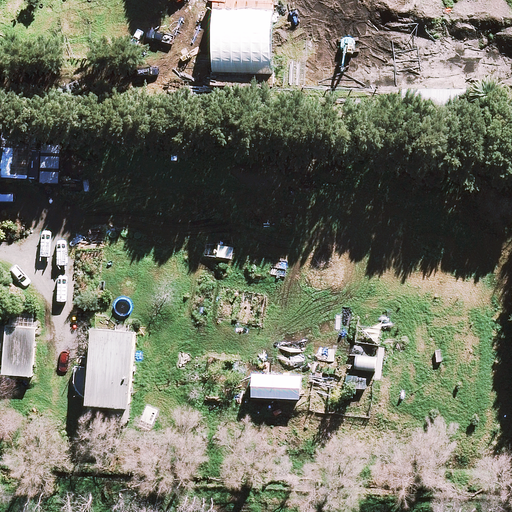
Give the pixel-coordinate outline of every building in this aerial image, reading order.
[(470,113),(471,88),(404,86),(404,111),(470,113)] [(230,90),(167,90),(167,107),(230,107),(230,90)] [(95,262),(81,260),(79,281),(93,283),(95,262)] [(138,321),(96,319),(90,418),(132,420),(138,321)] [(37,324),(8,322),(5,370),(34,372),(37,324)] [(33,385),(12,384),(11,398),(31,400),(33,385)] [(81,396),(61,395),(60,409),(80,410),(81,396)]
